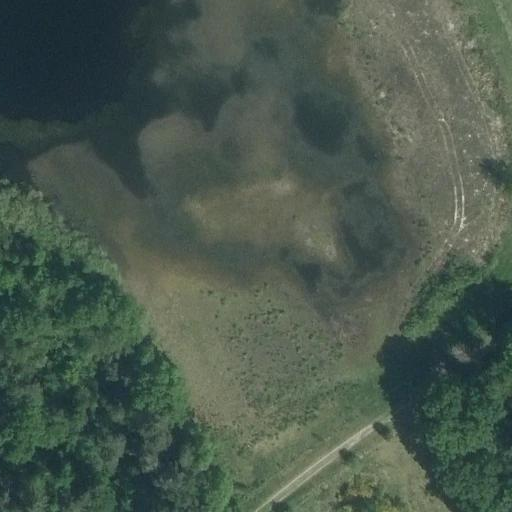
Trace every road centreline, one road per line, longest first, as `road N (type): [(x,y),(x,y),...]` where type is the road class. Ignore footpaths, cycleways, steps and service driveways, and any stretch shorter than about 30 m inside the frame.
road 1 (track): [(258,511),(407,400)]
road 2 (track): [(407,400),(477,511)]
road 3 (track): [(407,400),(511,327)]
